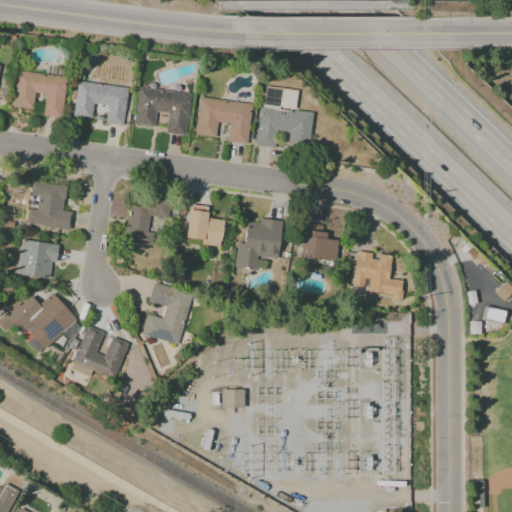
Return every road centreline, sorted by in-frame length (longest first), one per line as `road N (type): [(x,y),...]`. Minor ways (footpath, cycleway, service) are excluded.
road 1 (residential): [(0,141),(332,187),(362,196),(413,231),(445,298),(447,511)]
road 2 (motorway): [(268,0),(511,235)]
road 3 (secondary): [(263,33),(0,4)]
road 4 (motorway): [(511,162),(343,0)]
road 5 (secondary): [(419,33),(263,33)]
road 6 (residential): [(101,286),(93,271),(106,158)]
